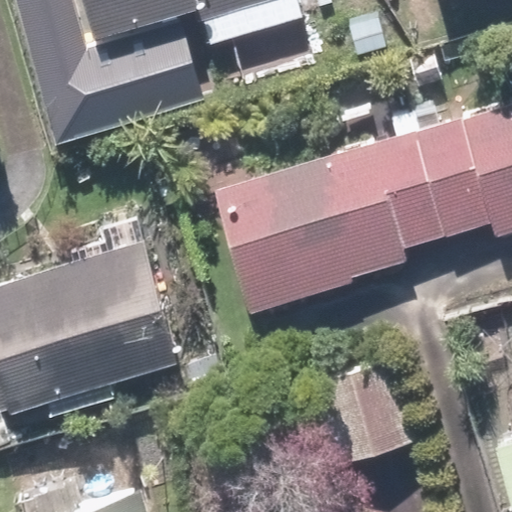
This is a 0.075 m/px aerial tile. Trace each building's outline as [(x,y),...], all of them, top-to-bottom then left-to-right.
[(81,0),(22,0),(55,123),(207,82),(186,4),(89,30),(81,0)] [(94,0),(101,21),(172,0),(190,0),(202,40),(305,9),(302,0),(94,0)] [(511,95),(214,180),(248,304),(404,261),(399,244),(488,219),(493,237),(511,232),(511,95)] [(0,435),(18,431),(12,406),(56,394),(65,429),(129,413),(118,373),(194,354),(162,229),(0,270),(0,435)] [(406,338),(335,362),(365,452),(436,429),(406,338)] [(511,435),(497,439),(511,491),(511,435)] [(159,511),(150,477),(41,506),(42,511),(159,511)] [(251,511),(333,511),(319,495),(298,511),(294,511),(266,477),(240,498),(251,511)]
